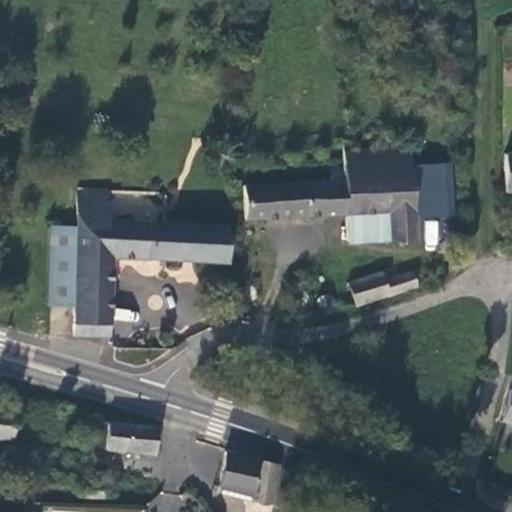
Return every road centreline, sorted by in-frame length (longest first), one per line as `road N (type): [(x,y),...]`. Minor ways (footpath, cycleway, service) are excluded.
road 1 (unclassified): [(159,400),(206,345),(380,320),(479,278),(511,277)]
road 2 (secondary): [(159,400),(457,509)]
road 3 (unclassified): [(511,311),(495,396),(457,509)]
road 4 (secondary): [(0,353),(159,400)]
